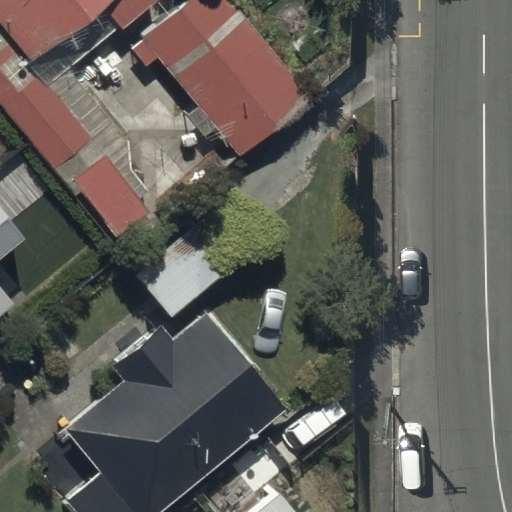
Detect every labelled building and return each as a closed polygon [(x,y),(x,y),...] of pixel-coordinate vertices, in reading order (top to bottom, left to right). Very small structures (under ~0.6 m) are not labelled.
[(0,0),(0,12),(21,38),(67,0),(104,0),(111,8),(120,0),(0,0)] [(232,0),(161,0),(134,23),(230,139),(300,82),(232,0)] [(123,257),(160,298),(257,215),(220,173),(123,257)] [(97,236),(51,178),(0,217),(0,253),(29,290),(97,236)] [(53,407),(92,453),(58,482),(83,511),(114,511),(129,501),(133,506),(275,388),(194,290),(161,317),(149,303),(100,344),(112,359),(53,407)]
